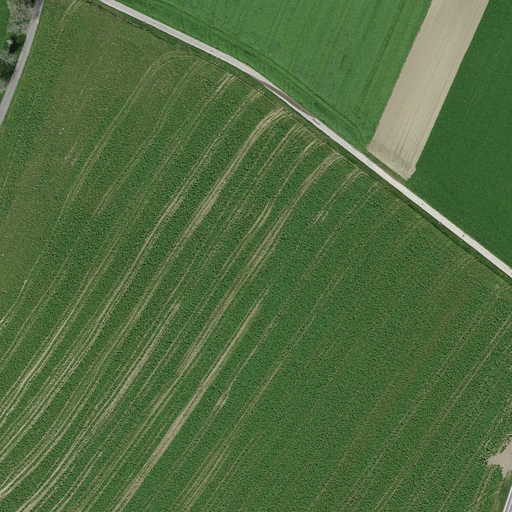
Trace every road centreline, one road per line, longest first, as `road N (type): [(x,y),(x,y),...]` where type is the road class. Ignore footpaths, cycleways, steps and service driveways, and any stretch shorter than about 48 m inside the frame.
road 1 (track): [(111,0),(258,82),(511,273)]
road 2 (track): [(0,115),(40,0)]
